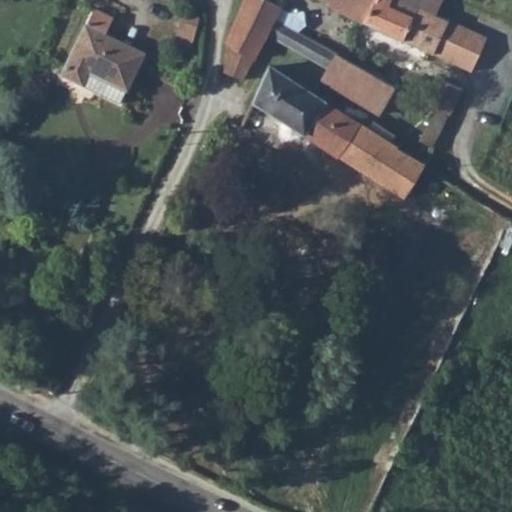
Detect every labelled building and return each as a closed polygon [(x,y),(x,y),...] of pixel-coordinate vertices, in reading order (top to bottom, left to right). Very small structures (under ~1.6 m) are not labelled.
[(243,0),(226,40),(225,68),(244,76),(266,33),(273,17),(279,6),(267,0),(243,0)] [(324,0),(329,2),(328,4),(365,23),(375,0),(324,0)] [(375,0),(365,23),(430,52),(448,19),(434,13),(439,0),(375,0)] [(178,43),(197,46),(202,14),(183,11),(178,43)] [(273,17),(266,33),(327,68),(336,53),(273,17)] [(448,19),(430,52),(470,71),(485,37),(448,19)] [(89,21),(66,68),(86,79),(92,67),(130,86),(147,50),(89,21)] [(327,68),(320,80),(377,113),(393,86),(352,62),(346,59),(336,53),(327,68)] [(271,65),(251,100),(300,132),(337,155),(338,154),(403,198),(425,167),(401,151),(380,137),(313,93),(271,65)] [(438,78),(426,104),(434,108),(449,117),(461,89),(438,78)] [(434,108),(424,128),(440,137),(449,117),(434,108)]
